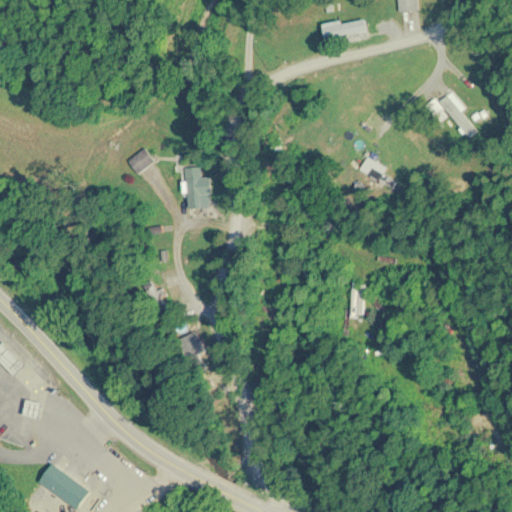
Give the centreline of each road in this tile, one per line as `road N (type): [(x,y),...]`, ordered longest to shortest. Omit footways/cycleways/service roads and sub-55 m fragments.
road 1 (residential): [(281,511),(275,486),(252,459),(247,412),(220,343),(239,228),(245,106),(281,74),(432,33),(464,0)]
road 2 (primary): [(0,297),(120,426),(267,511)]
